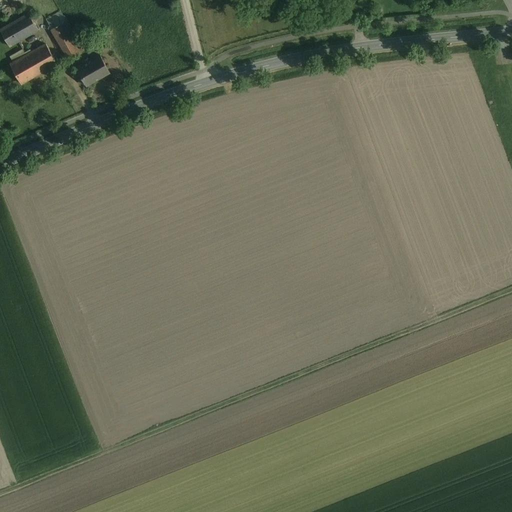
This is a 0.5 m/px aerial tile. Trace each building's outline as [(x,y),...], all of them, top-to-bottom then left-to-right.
[(29,14),(1,29),(10,46),(39,31),(29,14)] [(62,15),(47,24),(51,29),(66,21),(62,15)] [(78,44),(66,21),(51,29),(63,52),(78,44)] [(46,44),(31,52),(29,50),(23,53),(25,55),(9,64),(20,83),(56,63),(46,44)] [(78,44),(63,52),(67,59),(82,51),(78,44)] [(99,56),(75,69),(84,86),(108,73),(99,56)]
